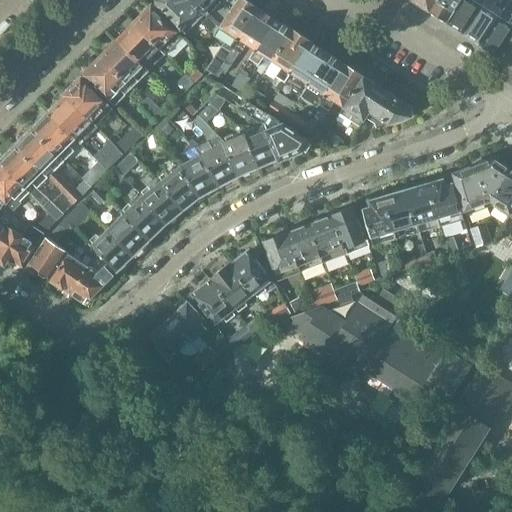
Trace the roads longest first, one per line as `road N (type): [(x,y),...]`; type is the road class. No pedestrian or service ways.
road 1 (residential): [(511,108),(218,223),(102,334),(83,340),(0,292)]
road 2 (residential): [(342,0),(511,101)]
road 3 (tertiary): [(93,0),(0,92)]
